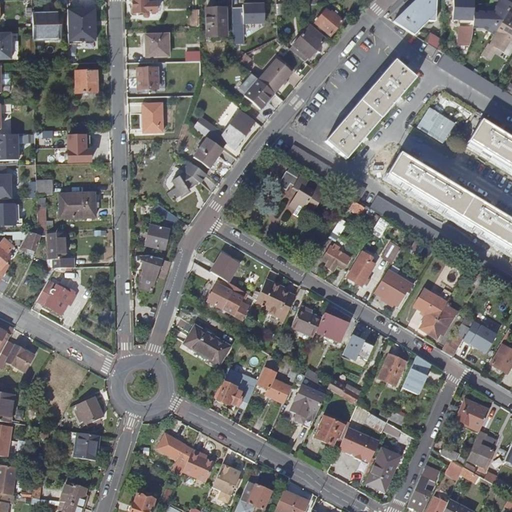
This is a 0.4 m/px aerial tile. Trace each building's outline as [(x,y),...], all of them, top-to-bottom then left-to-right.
[(134,0),(135,12),(145,12),(145,15),(151,15),(151,12),(159,12),(158,0),(134,0)] [(414,0),(392,22),(413,36),(428,22),(435,22),(435,0),(414,0)] [(472,12),(472,0),(453,0),(453,21),(472,22),(472,12)] [(472,12),(472,22),(471,28),(471,29),(482,30),(493,37),(496,32),(508,11),(511,6),(502,0),(500,0),(493,12),(472,12)] [(277,5),(278,19),(286,18),(285,5),(277,5)] [(232,9),(233,43),(245,43),(245,22),(264,23),(264,8),(232,9)] [(225,9),(205,10),(205,38),(226,38),(225,9)] [(98,41),(97,10),(70,10),(71,45),(85,44),(85,42),(98,41)] [(198,26),(197,11),(188,11),(189,26),(198,26)] [(511,14),(508,11),(496,32),(497,32),(489,45),(488,44),(481,56),(490,62),(494,55),(499,57),(501,52),(503,53),(511,41),(511,20),(511,21),(511,20),(511,14)] [(34,18),(35,27),(35,32),(62,32),(61,12),(34,13),(34,18)] [(314,25),(327,36),(339,22),(325,12),(314,25)] [(325,41),(308,27),(291,47),(307,62),(325,41)] [(458,27),(456,46),(468,47),(471,34),(471,29),(471,28),(458,27)] [(62,32),(35,32),(35,40),(62,39),(62,32)] [(0,60),(13,60),(12,34),(0,34),(0,60)] [(423,42),(428,45),(437,51),(440,52),(440,41),(429,34),(423,42)] [(145,36),(146,58),(168,57),(167,36),(145,36)] [(437,51),(428,45),(423,53),(428,55),(433,58),(437,51)] [(511,96),(505,92),(444,55),(437,66),(511,111),(511,96)] [(257,81),(273,95),(291,73),(275,59),(257,81)] [(415,79),(395,62),(324,143),(344,161),(361,141),(363,139),(365,137),(379,120),(397,99),(399,97),(415,79)] [(165,65),(152,65),(153,68),(138,69),(138,90),(158,89),(158,73),(165,73),(165,65)] [(1,67),(0,66),(0,94),(1,94),(1,86),(11,86),(11,75),(1,75),(1,67)] [(100,94),(99,72),(78,73),(79,94),(100,94)] [(273,95),(257,81),(243,97),(259,110),(273,95)] [(176,132),(176,104),(165,104),(165,132),(176,132)] [(3,136),(2,105),(0,105),(0,161),(21,161),(20,136),(3,136)] [(163,134),(162,106),(142,107),(143,134),(163,134)] [(193,129),(206,139),(220,150),(228,139),(237,145),(252,123),(238,113),(222,135),(201,119),(193,129)] [(476,120),(473,118),(468,127),(475,131),(480,122),(476,120)] [(498,131),(481,121),(480,122),(475,131),(469,142),(511,168),(511,140),(501,134),(499,132),(498,131)] [(93,163),(93,153),(93,137),(88,138),(68,138),(69,163),(93,163)] [(222,151),(220,150),(206,139),(191,159),(207,171),(222,151)] [(292,146),(285,157),(358,202),(365,189),(293,145),(292,146)] [(416,164),(400,154),(386,176),(511,251),(511,222),(505,218),(492,210),(490,209),(488,208),(456,188),(454,187),(432,174),(420,166),(418,165),(416,164)] [(206,176),(187,162),(180,171),(183,174),(171,182),(176,190),(172,192),(177,201),(188,194),(186,190),(197,183),(199,185),(206,176)] [(0,199),(10,199),(10,187),(11,187),(11,176),(6,176),(6,167),(0,166),(0,199)] [(285,172),(277,186),(286,191),(289,185),(292,187),(290,190),(296,193),(288,207),(295,211),(292,216),(298,219),(304,210),(312,215),(326,191),(317,186),(313,192),(305,187),(308,182),(299,177),(297,179),(285,172)] [(33,183),(33,199),(39,199),(38,196),(54,196),(53,181),(38,182),(38,183),(33,183)] [(60,195),(61,218),(97,217),(96,194),(60,195)] [(369,209),(455,260),(462,248),(377,197),(369,209)] [(39,231),(40,232),(47,232),(46,200),(39,200),(39,231)] [(364,210),(353,203),(349,210),(360,216),(364,210)] [(0,205),(0,225),(16,225),(22,225),(22,220),(19,220),(16,220),(15,206),(0,205)] [(177,220),(157,206),(154,210),(174,225),(177,220)] [(381,220),(375,216),(368,229),(373,232),(374,230),(381,220)] [(352,232),(345,228),(348,223),(340,219),(330,238),(345,246),(352,232)] [(386,221),(381,219),(381,220),(374,230),(379,233),(386,221)] [(164,251),(169,230),(151,226),(146,246),(164,251)] [(51,235),(51,268),(58,268),(68,268),(76,268),(76,259),(64,259),(63,235),(51,235)] [(32,236),(29,243),(37,246),(39,240),(32,236)] [(4,277),(14,260),(15,258),(9,255),(13,247),(2,241),(0,244),(0,271),(1,272),(0,274),(4,277)] [(29,243),(25,241),(20,251),(25,254),(24,256),(31,259),(37,246),(29,243)] [(391,263),(399,250),(389,244),(381,257),(391,263)] [(329,247),(321,261),(326,264),(325,267),(333,272),(337,266),(343,270),(350,259),(329,247)] [(228,282),(229,282),(239,263),(221,252),(210,271),(228,282)] [(361,288),(374,266),(367,262),(369,259),(361,254),(345,279),(361,288)] [(511,277),(474,255),(467,268),(511,294),(511,277)] [(149,257),(142,257),(144,290),(151,293),(162,261),(149,257)] [(387,272),(373,295),(380,299),(378,302),(391,309),(392,307),(396,310),(404,295),(407,297),(413,287),(387,272)] [(0,284),(0,291),(4,294),(11,281),(4,277),(0,284)] [(286,320),(296,297),(282,290),(283,287),(267,280),(258,300),(272,307),(269,312),(286,320)] [(228,282),(225,287),(244,296),(246,292),(229,282),(228,282)] [(49,283),(37,302),(63,316),(69,306),(74,297),(75,295),(67,290),(66,292),(49,283)] [(225,287),(217,283),(208,301),(244,319),(251,305),(242,301),(244,296),(225,287)] [(210,289),(203,287),(200,298),(207,300),(210,289)] [(501,290),(496,287),(489,297),(495,300),(501,290)] [(426,336),(444,307),(445,305),(423,291),(413,308),(427,317),(418,331),(426,336)] [(77,298),(74,297),(69,306),(72,307),(77,298)] [(317,331),(322,318),(299,307),(290,330),(313,340),(317,331)] [(444,307),(426,336),(436,341),(440,334),(443,336),(456,315),(454,314),(455,313),(444,307)] [(481,312),(476,320),(482,324),(487,316),(481,312)] [(324,314),(322,318),(317,331),(340,342),(347,325),(324,314)] [(15,329),(2,322),(0,326),(0,354),(7,343),(15,329)] [(219,365),(230,346),(195,326),(185,343),(219,365)] [(448,352),(454,356),(465,338),(459,334),(448,352)] [(355,362),(357,356),(368,361),(375,347),(351,336),(342,357),(355,362)] [(473,351),(487,359),(493,349),(479,341),(473,351)] [(7,343),(0,354),(0,366),(3,368),(6,362),(25,372),(34,356),(15,346),(14,347),(7,343)] [(374,369),(383,347),(376,344),(375,347),(368,361),(366,365),(374,369)] [(493,363),(509,373),(511,368),(511,348),(511,349),(504,345),(493,363)] [(378,377),(396,385),(407,361),(389,353),(378,377)] [(431,363),(417,355),(404,385),(418,392),(423,381),(419,379),(425,365),(430,367),(431,363)] [(423,381),(430,367),(425,365),(419,379),(423,381)] [(265,367),(258,383),(272,389),(269,397),(285,404),(293,386),(274,377),(276,372),(265,367)] [(333,377),(329,387),(357,402),(360,397),(345,387),(347,385),(333,377)] [(225,381),(217,400),(233,407),(234,405),(239,407),(245,393),(237,389),(238,387),(225,381)] [(326,395),(302,385),(290,411),(297,414),(296,418),(297,420),(304,424),(306,418),(314,421),(324,398),(326,395)] [(0,421),(9,423),(12,393),(0,391),(0,421)] [(326,395),(324,398),(332,401),(334,396),(327,393),(326,395)] [(76,408),(85,429),(103,421),(94,400),(76,408)] [(482,425),(489,410),(466,400),(458,419),(470,425),(472,420),(482,425)] [(393,411),(390,418),(405,425),(408,418),(393,411)] [(370,414),(365,423),(382,431),(386,422),(370,414)] [(325,415),(316,437),(333,445),(337,436),(339,437),(345,424),(325,415)] [(480,430),(480,429),(482,425),(472,420),(470,425),(480,430)] [(402,430),(389,422),(388,422),(386,428),(398,435),(402,430)] [(0,456),(8,458),(13,427),(0,425),(0,456)] [(348,427),(339,448),(355,456),(355,457),(362,460),(362,459),(370,462),(380,441),(348,427)] [(480,430),(477,437),(484,440),(486,436),(487,433),(480,430)] [(99,436),(77,433),(74,449),(73,457),(95,461),(99,436)] [(186,446),(166,434),(158,449),(178,460),(177,463),(185,467),(193,450),(186,447),(186,446)] [(477,437),(467,458),(479,463),(477,468),(484,471),(490,457),(487,456),(494,440),(486,436),(484,440),(477,437)] [(185,467),(183,471),(206,482),(214,463),(200,456),(201,454),(193,450),(185,467)] [(382,450),(367,482),(384,490),(399,458),(382,450)] [(243,467),(225,459),(215,482),(211,489),(229,497),(243,467)] [(461,472),(464,466),(453,460),(448,469),(454,472),(449,483),(455,485),(461,472)] [(0,494),(12,496),(15,469),(0,466),(0,494)] [(464,466),(461,472),(467,475),(469,470),(464,466)] [(423,473),(408,507),(417,511),(422,511),(434,487),(432,486),(435,479),(423,473)] [(248,481),(240,499),(234,511),(244,511),(249,503),(263,509),(271,491),(248,481)] [(38,500),(40,483),(33,482),(31,498),(38,500)] [(86,490),(71,486),(71,488),(65,487),(60,503),(66,504),(83,509),(86,500),(83,499),(86,490)] [(284,490),(275,510),(280,511),(304,511),(310,501),(284,490)] [(0,494),(0,511),(6,511),(8,504),(12,505),(14,496),(12,496),(0,494)] [(135,494),(128,511),(150,511),(154,500),(135,494)] [(442,511),(447,503),(436,497),(427,511),(442,511)] [(449,499),(447,503),(447,504),(455,509),(458,504),(449,499)] [(60,511),(63,511),(66,504),(60,503),(57,511),(60,511)]
